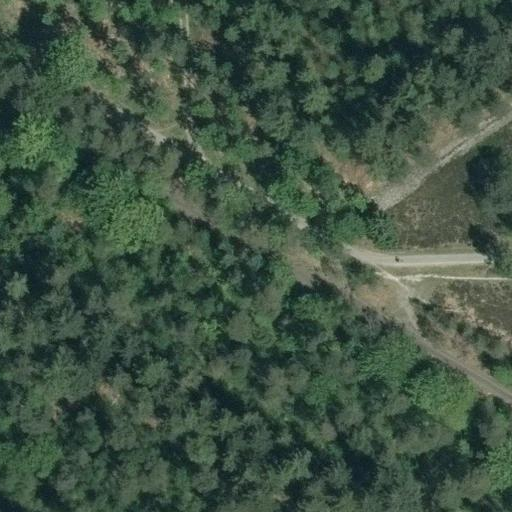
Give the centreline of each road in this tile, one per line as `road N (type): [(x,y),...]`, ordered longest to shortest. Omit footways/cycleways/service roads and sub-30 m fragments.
road 1 (track): [(0,98),(406,334)]
road 2 (track): [(303,277),(511,107)]
road 3 (track): [(179,0),(199,215)]
road 4 (track): [(511,395),(406,334)]
